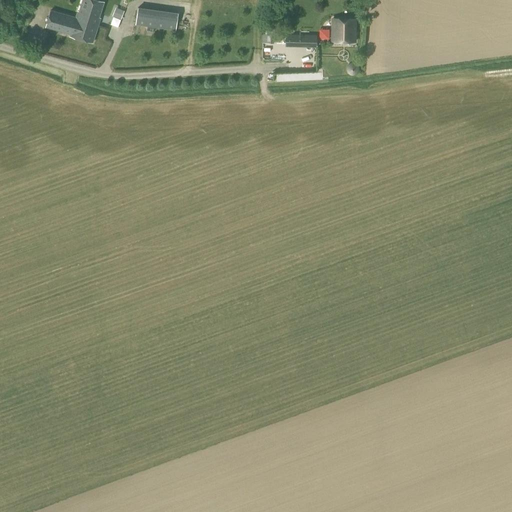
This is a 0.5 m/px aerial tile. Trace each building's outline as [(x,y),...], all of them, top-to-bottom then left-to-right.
[(98,18),(103,2),(96,0),(82,0),(79,12),(77,12),(75,18),(50,11),(46,27),(70,34),(70,36),(92,43),(99,19),(98,18)] [(175,30),(178,13),(138,7),(135,25),(175,30)] [(124,11),(117,8),(114,17),(121,19),(124,11)] [(354,41),(354,20),(332,20),(332,41),(354,41)] [(315,47),(315,37),(315,35),(284,35),(284,33),(280,33),(280,31),(274,31),(274,37),(278,37),(278,38),(285,38),(285,47),(315,47)] [(273,43),(274,34),(262,34),(262,43),(273,43)]
